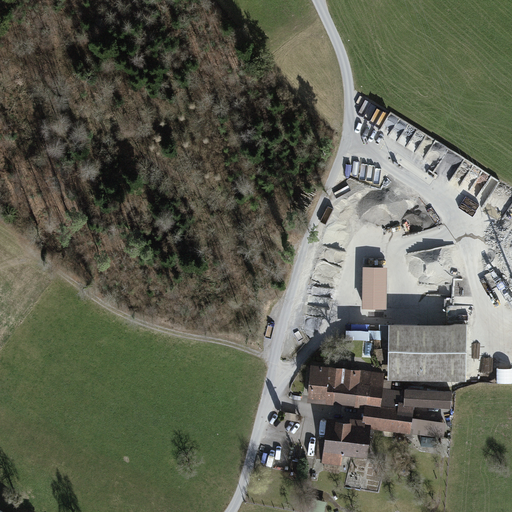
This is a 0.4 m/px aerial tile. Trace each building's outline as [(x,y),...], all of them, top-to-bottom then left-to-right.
[(386,265),(362,265),(361,306),(385,306),(386,265)] [(466,322),(388,321),(388,323),(379,323),(379,344),(387,344),(387,379),(465,379),(466,322)] [(369,328),(346,328),(345,339),(369,339),(369,328)] [(384,372),(311,363),(306,398),(363,405),(362,418),(350,416),(349,420),(326,417),(320,463),(324,463),(323,470),(338,472),(340,452),(366,455),(370,428),(409,432),(411,416),(412,410),(380,406),(383,379),(384,372)] [(392,380),(383,379),(380,406),(412,410),(413,405),(404,404),(404,389),(391,388),(392,380)] [(451,389),(405,385),(404,389),(403,404),(413,405),(449,408),(451,389)] [(446,422),(411,416),(409,432),(444,438),(446,422)] [(310,508),(324,511),(327,499),(313,496),(310,508)]
